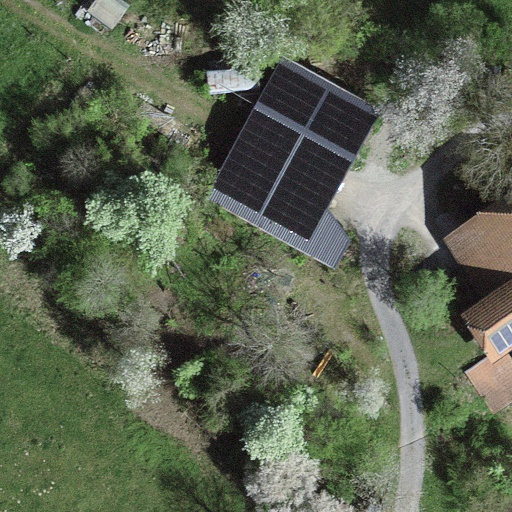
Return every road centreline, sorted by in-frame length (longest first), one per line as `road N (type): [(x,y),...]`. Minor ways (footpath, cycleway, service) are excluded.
road 1 (track): [(411,368),(384,269),(390,212),(511,164)]
road 2 (track): [(411,368),(404,511)]
